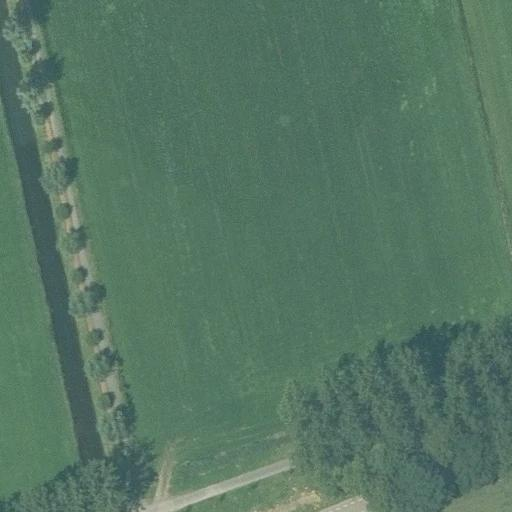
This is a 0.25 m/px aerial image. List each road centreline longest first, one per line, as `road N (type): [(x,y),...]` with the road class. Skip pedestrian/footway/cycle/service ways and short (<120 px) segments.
road 1 (unclassified): [(168,508),(511,386)]
road 2 (unclassified): [(360,511),(511,453)]
